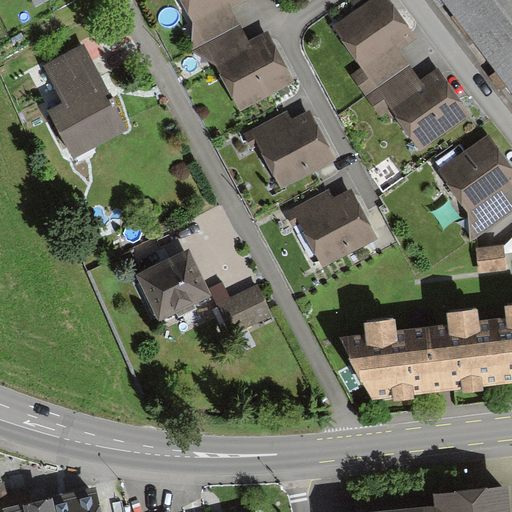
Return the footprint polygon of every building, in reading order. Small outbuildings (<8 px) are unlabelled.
[(237,0),(178,0),(206,54),(239,37),(224,7),(237,0)] [(415,38),(388,0),(373,0),(331,29),(376,92),(409,67),(397,50),(415,38)] [(511,0),(457,0),(511,68),(511,0)] [(206,54),(238,115),(289,89),(268,47),(248,57),(239,37),(206,54)] [(55,109),(79,154),(130,127),(84,39),(49,57),(72,100),(55,109)] [(418,151),(469,114),(436,69),(419,81),(409,67),(376,92),(418,151)] [(275,183),(325,155),(295,101),(245,129),(275,183)] [(482,231),(507,212),(498,195),(511,184),(511,179),(489,138),(445,177),(482,231)] [(296,217),(320,260),(371,232),(348,189),(296,217)] [(185,241),(136,265),(160,314),(209,289),(185,241)] [(252,283),(224,298),(237,323),(265,308),(252,283)] [(511,309),(489,312),(497,384),(511,382),(511,309)] [(497,384),(489,312),(344,328),(384,395),(497,384)] [(5,492),(2,481),(0,481),(0,511),(101,511),(96,488),(34,502),(30,487),(5,492)] [(510,511),(509,487),(434,495),(435,507),(375,511),(510,511)]
